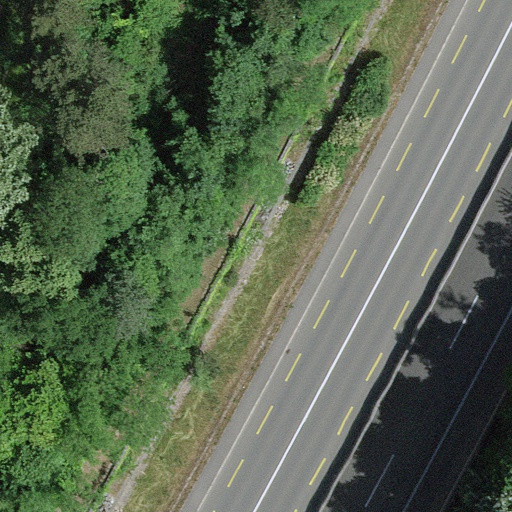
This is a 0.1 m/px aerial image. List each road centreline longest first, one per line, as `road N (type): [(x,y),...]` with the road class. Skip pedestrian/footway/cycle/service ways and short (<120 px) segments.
road 1 (motorway): [(498,0),(230,511)]
road 2 (primary): [(511,20),(254,511)]
road 3 (motorway): [(365,511),(511,234)]
